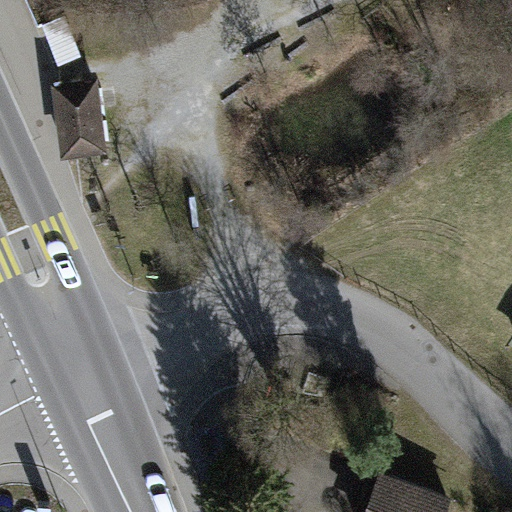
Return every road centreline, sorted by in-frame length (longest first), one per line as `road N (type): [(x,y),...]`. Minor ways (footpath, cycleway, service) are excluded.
road 1 (residential): [(79,379),(259,311),(318,314),(391,338),(511,437)]
road 2 (track): [(191,92),(219,205),(259,311)]
road 3 (secondary): [(79,379),(0,191)]
road 4 (secondary): [(137,511),(79,379)]
